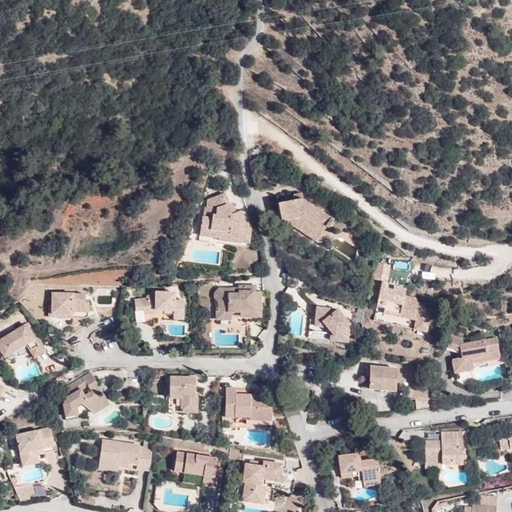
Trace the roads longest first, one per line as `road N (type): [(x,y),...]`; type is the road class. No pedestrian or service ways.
road 1 (residential): [(272,356),(271,275),(246,129)]
road 2 (residential): [(300,435),(511,403)]
road 3 (residential): [(272,356),(219,368),(95,359)]
road 4 (track): [(246,129),(241,76),(264,20),(259,0)]
